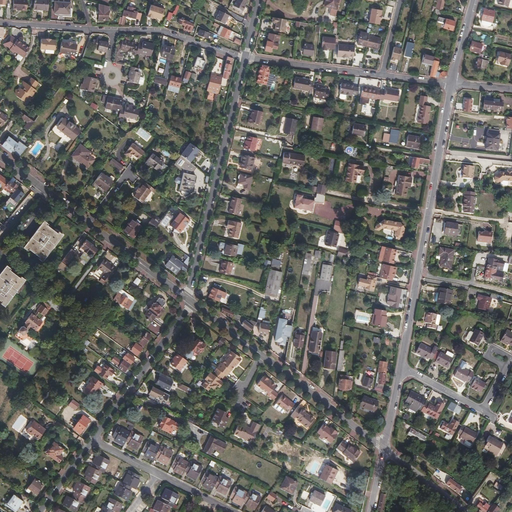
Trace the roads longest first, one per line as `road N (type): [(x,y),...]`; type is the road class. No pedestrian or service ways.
road 1 (residential): [(382,446),(451,83)]
road 2 (residential): [(39,511),(192,302)]
road 3 (residential): [(0,22),(162,31),(245,57)]
road 4 (residential): [(187,297),(245,57)]
road 5 (unclassified): [(192,302),(382,446)]
road 6 (unclassified): [(42,183),(187,297)]
road 7 (residential): [(245,57),(381,75)]
